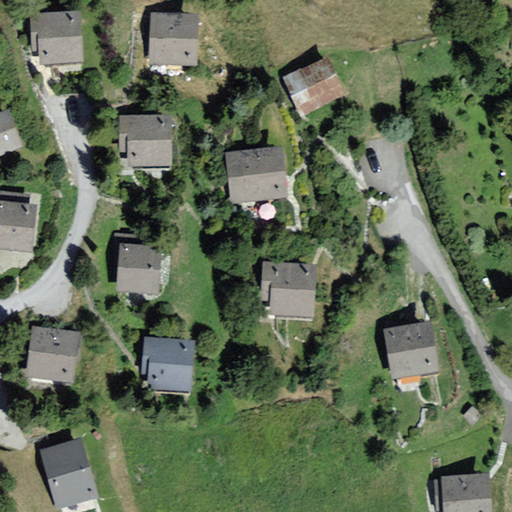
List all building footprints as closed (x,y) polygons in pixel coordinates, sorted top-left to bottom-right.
[(86,16),(33,18),(35,68),(88,66),(86,16)] [(202,19),(154,18),(153,68),(201,69),(202,19)] [(335,60),(286,81),(302,119),(351,97),(335,60)] [(14,113),(0,118),(0,160),(28,150),(14,113)] [(178,119),(124,117),(122,166),(176,168),(178,119)] [(289,153),(228,157),(232,206),(292,201),(289,153)] [(42,210),(0,205),(0,251),(37,256),(42,210)] [(168,250),(123,248),(120,294),(165,297),(168,250)] [(322,269),(266,267),(265,318),(321,320),(322,269)] [(438,325),(387,332),(395,381),(445,373),(438,325)] [(82,336),(34,331),(29,381),(78,386),(82,336)] [(200,346),(147,342),(143,389),(196,393),(200,346)] [(86,441),(42,454),(58,511),(60,511),(103,500),(86,441)] [(497,511),(495,476),(446,480),(448,511),(497,511)]
